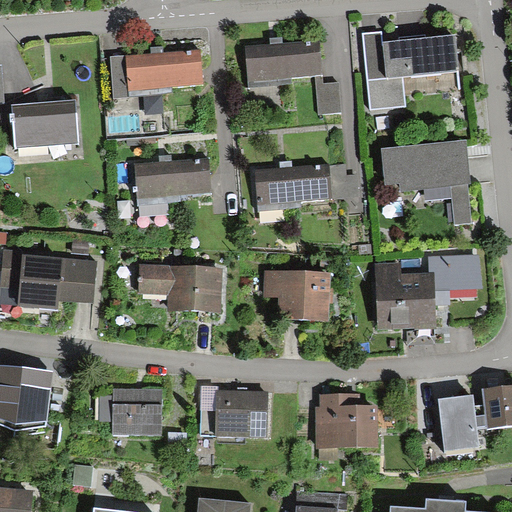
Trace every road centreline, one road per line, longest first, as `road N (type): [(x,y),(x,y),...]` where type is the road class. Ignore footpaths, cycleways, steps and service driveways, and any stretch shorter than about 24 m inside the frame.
road 1 (residential): [(0,343),(256,371),(365,371),(511,352)]
road 2 (residential): [(511,231),(480,0)]
road 3 (residential): [(335,0),(155,6)]
road 4 (residential): [(0,25),(129,20),(155,6)]
